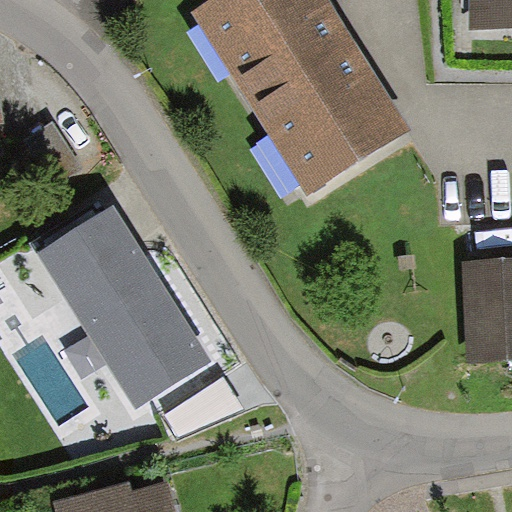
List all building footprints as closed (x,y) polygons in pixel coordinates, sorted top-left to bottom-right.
[(320,0),(240,0),(200,27),(308,203),(408,143),(320,0)] [(511,0),(471,0),(471,37),(511,36),(511,0)] [(116,213),(38,261),(139,417),(216,368),(141,252),(116,213)] [(511,267),(467,271),(473,366),(511,363),(511,267)] [(130,490),(55,511),(175,511),(169,490),(133,500),(130,490)]
